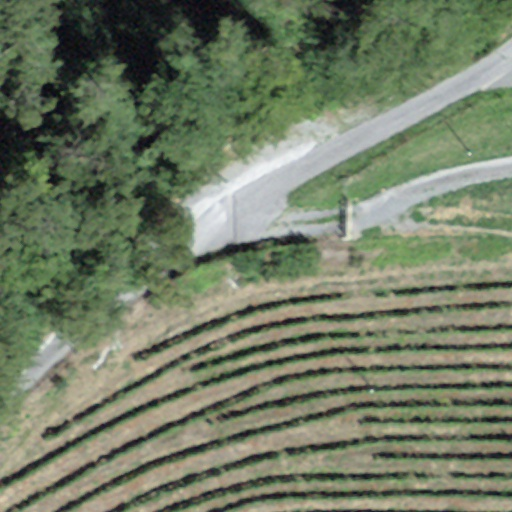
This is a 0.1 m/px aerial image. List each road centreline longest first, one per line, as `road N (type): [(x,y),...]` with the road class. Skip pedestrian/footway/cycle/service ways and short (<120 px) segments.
road 1 (track): [(511,166),(433,182),(346,217),(274,223),(245,207)]
road 2 (track): [(511,231),(394,219),(373,208)]
